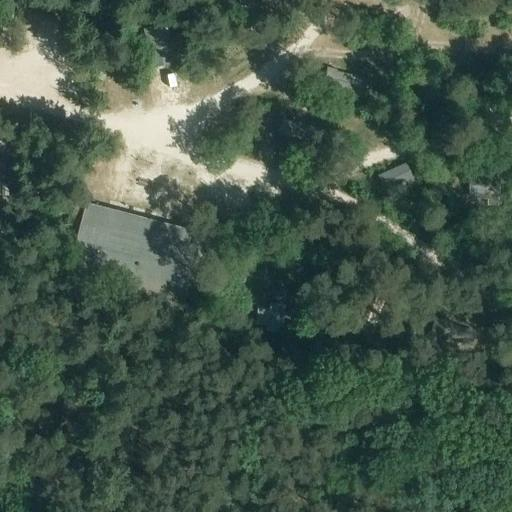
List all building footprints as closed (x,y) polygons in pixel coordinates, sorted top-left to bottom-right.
[(171,56),(165,28),(142,32),(147,60),(171,56)] [(281,122),(278,137),(321,146),(324,131),(281,122)] [(387,194),(412,183),(405,168),(380,179),(387,194)] [(468,174),(469,198),(470,198),(470,211),(499,211),(499,199),(500,199),(500,174),(468,174)] [(199,235),(93,207),(73,284),(187,314),(190,304),(181,302),(199,235)] [(371,285),(356,329),(372,335),(388,291),(371,285)] [(257,306),(254,327),(282,331),(285,309),(257,306)] [(298,309),(290,308),(289,318),(297,319),(298,309)] [(440,341),(469,349),(473,336),(433,325),(430,336),(433,341),(438,342),(440,341)]
